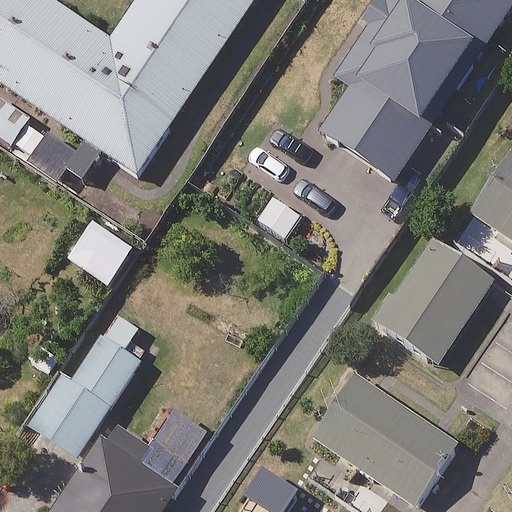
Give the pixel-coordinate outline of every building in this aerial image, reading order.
[(0,0),(0,92),(138,184),(261,0),(0,0)] [(511,161),(473,221),(511,246),(511,161)] [(136,252),(92,223),(65,262),(110,291),(136,252)] [(492,291),(430,250),(377,330),(439,371),(492,291)] [(141,332),(115,314),(31,439),(74,469),(142,368),(125,356),(141,332)] [(456,451),(354,386),(316,445),(417,511),(456,451)] [(152,442),(192,474),(212,445),(169,416),(152,442)] [(152,442),(145,436),(137,448),(115,433),(62,511),(166,511),(192,474),(152,442)]
